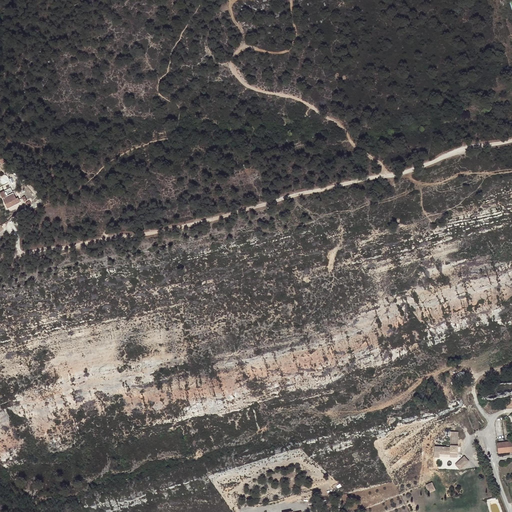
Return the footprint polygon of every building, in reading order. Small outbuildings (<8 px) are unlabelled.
[(1,198),(6,210),(20,203),(17,198),(15,199),(12,193),(10,189),(0,193),(0,195),(1,198)] [(429,450),(429,460),(435,460),(435,459),(435,457),(445,457),(445,460),(453,460),(453,434),(445,434),(445,450),(429,450)] [(511,441),(509,441),(497,442),(498,453),(511,452),(511,441)] [(460,459),(455,468),(460,471),(465,462),(460,459)] [(480,459),(474,461),(477,468),(482,465),(480,459)] [(430,492),(436,489),(433,482),(426,485),(430,492)]
